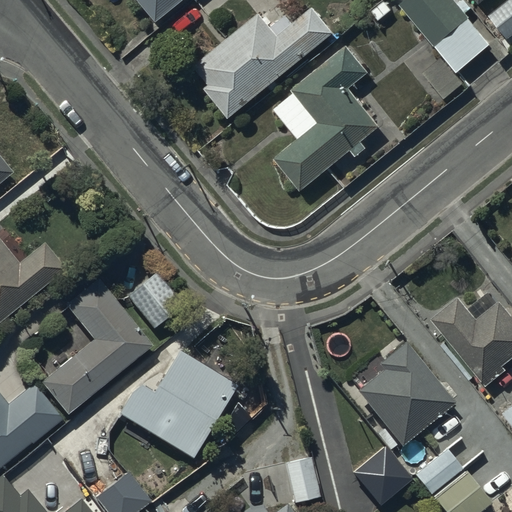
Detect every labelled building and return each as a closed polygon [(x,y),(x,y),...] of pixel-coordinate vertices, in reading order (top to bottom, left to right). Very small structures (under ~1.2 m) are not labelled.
[(137,0),(156,23),(183,0),(137,0)] [(460,74),(494,46),(454,0),(409,0),(403,6),(460,74)] [(511,36),(511,0),(509,0),(488,17),(507,41),(511,36)] [(203,89),(227,119),(323,42),(295,6),(270,25),(260,13),(192,67),(207,86),(203,89)] [(274,158),(300,191),(350,152),(355,159),(366,150),(360,142),(378,128),(349,90),(370,74),(348,46),(292,91),(294,93),(273,110),(297,140),(274,158)] [(443,58),(424,74),(446,100),(465,85),(443,58)] [(0,181),(10,174),(0,161),(0,181)] [(0,321),(62,270),(41,244),(16,264),(0,244),(0,321)] [(125,297),(151,330),(182,305),(156,272),(125,297)] [(39,383),(64,416),(149,348),(96,281),(63,307),(91,342),(39,383)] [(476,312),(458,290),(431,312),(487,380),(506,364),(503,360),(511,352),(511,311),(498,294),(476,312)] [(451,397),(402,337),(377,357),(382,363),(355,385),(399,439),(451,397)] [(189,460),(234,386),(176,353),(151,394),(139,387),(128,395),(116,415),(189,460)] [(0,468),(60,419),(31,386),(6,406),(0,398),(0,468)] [(511,407),(503,415),(511,425),(511,407)] [(414,470),(429,489),(460,464),(445,445),(414,470)] [(384,448),(354,472),(381,506),(411,483),(384,448)] [(271,502),(295,504),(316,499),(307,459),(263,469),(271,502)] [(473,511),(489,500),(464,468),(432,493),(447,511),(473,511)] [(135,511),(149,502),(127,473),(93,500),(102,511),(135,511)] [(0,511),(87,511),(78,501),(65,511),(42,511),(25,491),(18,497),(0,475),(0,511)]
